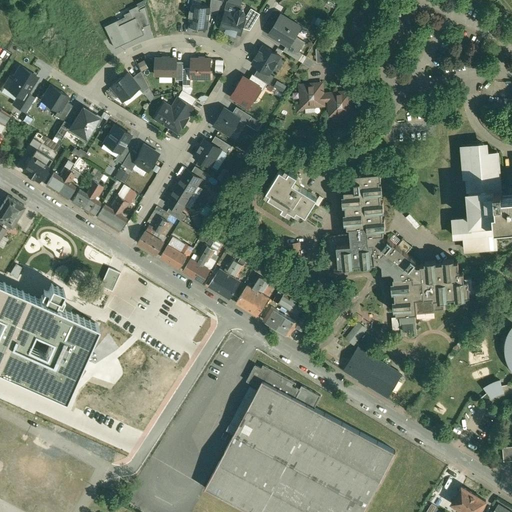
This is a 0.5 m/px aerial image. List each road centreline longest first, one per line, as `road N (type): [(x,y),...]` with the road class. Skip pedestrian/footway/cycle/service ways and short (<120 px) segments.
road 1 (residential): [(511,491),(220,310)]
road 2 (residential): [(220,310),(124,464),(99,472)]
road 3 (residential): [(91,96),(103,75),(143,47),(194,40),(237,58)]
road 4 (residential): [(120,248),(0,173)]
